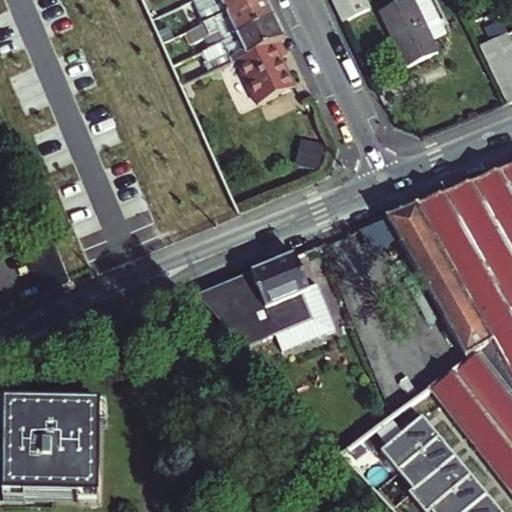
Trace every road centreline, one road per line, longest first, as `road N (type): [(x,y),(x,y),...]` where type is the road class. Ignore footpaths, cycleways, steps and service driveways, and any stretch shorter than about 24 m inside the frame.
road 1 (residential): [(386,185),(95,305),(0,353)]
road 2 (residential): [(300,0),(386,185)]
road 3 (residential): [(511,135),(386,185)]
